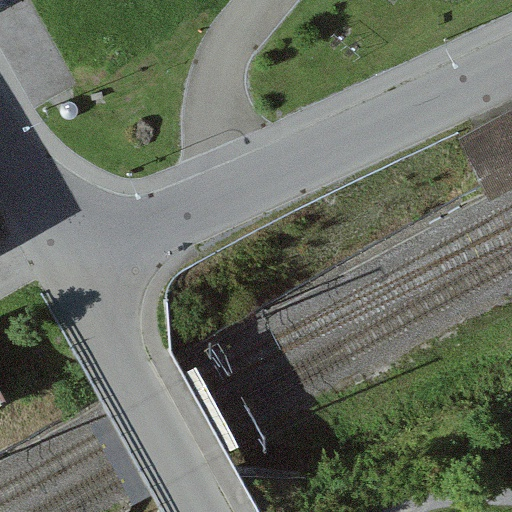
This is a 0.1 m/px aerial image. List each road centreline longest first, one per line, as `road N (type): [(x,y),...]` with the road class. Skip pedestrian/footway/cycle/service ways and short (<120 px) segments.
road 1 (residential): [(237,192),(511,65)]
road 2 (residential): [(268,0),(226,58),(218,89),(222,156),(237,192)]
road 3 (residential): [(86,266),(237,192)]
road 4 (residential): [(0,131),(86,266)]
road 5 (residential): [(126,375),(203,511)]
